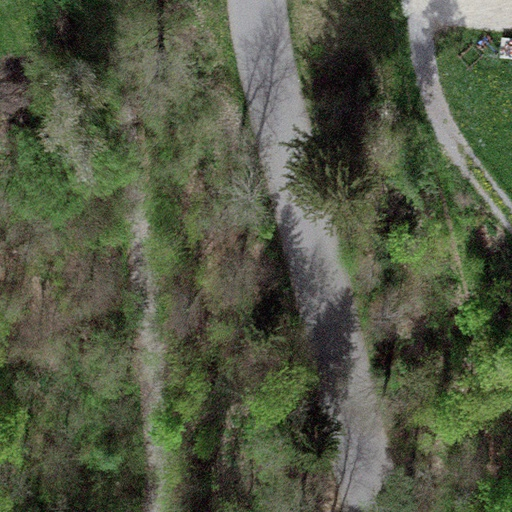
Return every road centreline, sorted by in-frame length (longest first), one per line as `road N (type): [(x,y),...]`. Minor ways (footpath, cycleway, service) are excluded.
road 1 (unclassified): [(378,511),(291,168),(261,0)]
road 2 (track): [(160,511),(155,394),(101,0)]
